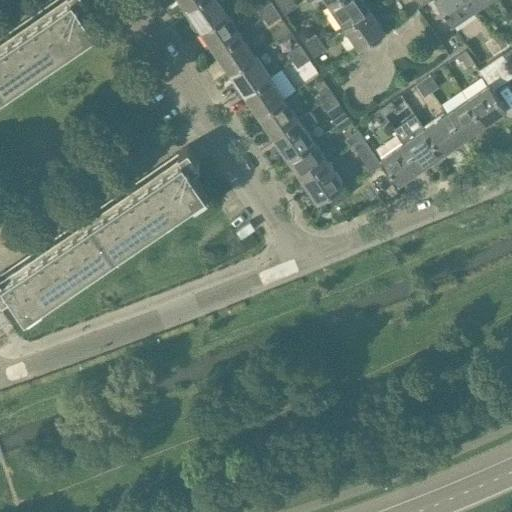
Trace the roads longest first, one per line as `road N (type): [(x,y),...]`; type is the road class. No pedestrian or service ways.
road 1 (residential): [(305,262),(127,0)]
road 2 (residential): [(305,262),(511,173)]
road 3 (primary): [(511,457),(391,511)]
